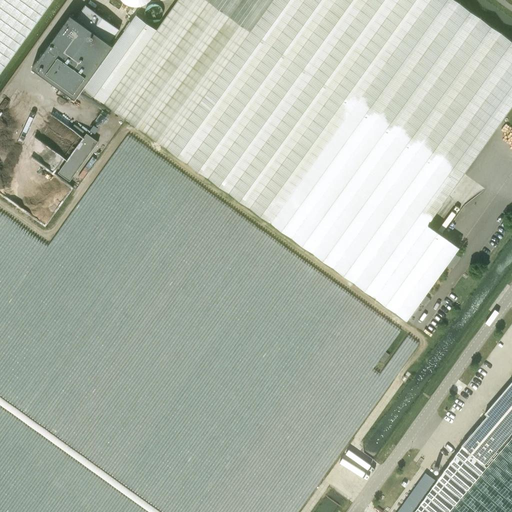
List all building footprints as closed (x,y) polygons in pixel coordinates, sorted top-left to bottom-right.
[(0,0),(0,73),(25,38),(52,0),(0,0)] [(511,40),(455,0),(177,0),(156,29),(136,14),(83,87),(206,176),(406,320),(427,291),(459,246),(448,239),(427,224),(496,129),(503,119),(511,105),(511,40)] [(85,4),(76,17),(111,41),(120,29),(85,4)] [(76,17),(69,12),(31,66),(74,97),(113,43),(111,41),(76,17)] [(98,114),(86,106),(83,110),(63,96),(49,115),(69,130),(65,134),(77,143),(98,114)] [(44,166),(37,174),(50,185),(57,178),(44,166)] [(511,511),(511,381),(485,413),(487,415),(462,444),(462,445),(413,511),(511,511)] [(363,421),(381,392),(375,389),(373,392),(368,389),(352,414),(363,421)]
